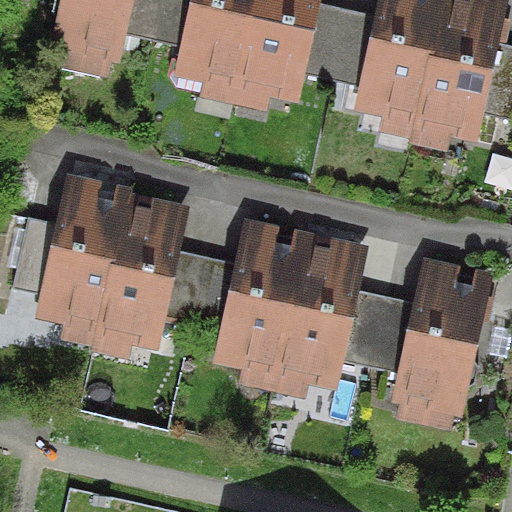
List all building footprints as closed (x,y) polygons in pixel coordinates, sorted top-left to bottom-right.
[(116,38),(149,45),(158,0),(52,0),(48,18),(56,30),(55,38),(58,38),(53,64),(104,75),(110,50),(114,51),(116,38)] [(158,0),(149,45),(182,52),(179,65),(170,63),(166,79),(174,91),(198,96),(202,79),(234,86),(252,0),(158,0)] [(252,0),(234,86),(267,93),(269,85),(292,90),(295,77),(328,84),(344,13),(311,6),(312,0),(252,0)] [(380,0),(376,20),(344,13),(328,84),(361,91),(359,99),(384,105),(382,113),(412,120),(411,125),(413,125),(414,120),(440,0),(380,0)] [(440,0),(414,120),(413,125),(446,132),(448,124),(471,130),(474,117),(508,124),(511,104),(511,50),(490,46),(496,17),(469,11),(467,3),(452,0),(447,6),(441,5),(441,0),(440,0)] [(94,333),(120,212),(121,207),(115,205),(112,197),(95,193),(89,200),(65,194),(57,228),(24,221),(9,292),(42,299),(40,307),(63,312),(62,320),(92,327),(91,332),(94,333)] [(155,324),(188,332),(203,261),(171,254),(177,225),(151,219),(148,211),(133,208),(127,214),(122,212),(123,207),(121,207),(120,212),(94,333),(127,340),(128,332),(152,337),(155,324)] [(236,268),(203,261),(188,332),(221,339),(218,352),(241,357),(240,365),(273,372),(299,252),(293,250),(290,241),(273,237),(266,244),(242,239),(236,268)] [(306,253),(299,252),(273,372),(306,379),(308,372),(331,377),(334,364),(367,371),(382,300),(350,293),(356,264),(330,258),(327,251),(312,247),(306,253)] [(415,307),(382,300),(367,371),(399,378),(396,391),(455,404),(457,395),(471,388),(474,370),(466,358),(480,291),(474,290),(471,281),(454,277),(447,284),(421,278),(415,307)]
